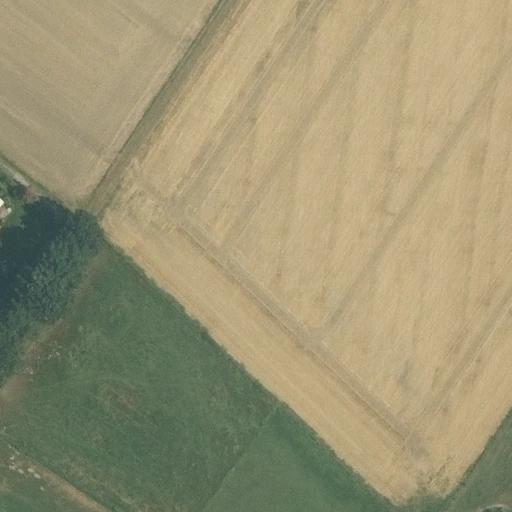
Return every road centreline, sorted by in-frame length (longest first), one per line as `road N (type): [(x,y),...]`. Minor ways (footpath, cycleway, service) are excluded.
road 1 (track): [(94,238),(253,0)]
road 2 (track): [(94,238),(0,372)]
road 3 (track): [(0,162),(94,238)]
